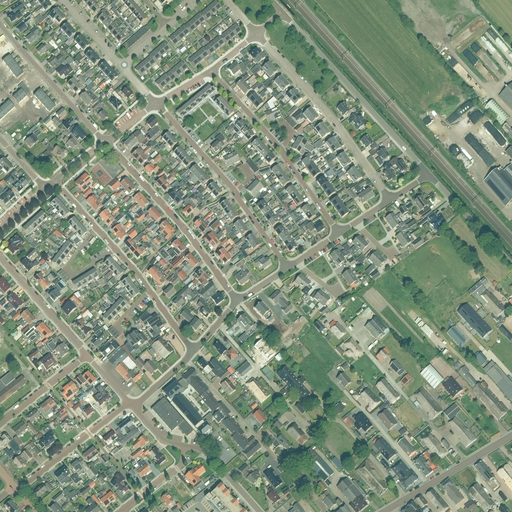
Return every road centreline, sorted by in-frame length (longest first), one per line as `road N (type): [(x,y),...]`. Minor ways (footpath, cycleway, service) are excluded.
road 1 (unclassified): [(428,175),(281,13)]
road 2 (residential): [(390,199),(331,117),(255,34)]
road 3 (residential): [(236,302),(104,141)]
road 4 (residential): [(312,511),(286,469),(187,360)]
road 5 (residential): [(104,141),(0,25)]
road 6 (tertiary): [(388,509),(511,436)]
road 7 (residential): [(17,491),(128,402)]
road 8 (residential): [(86,355),(0,257)]
road 9 (unclassified): [(511,265),(428,175)]
